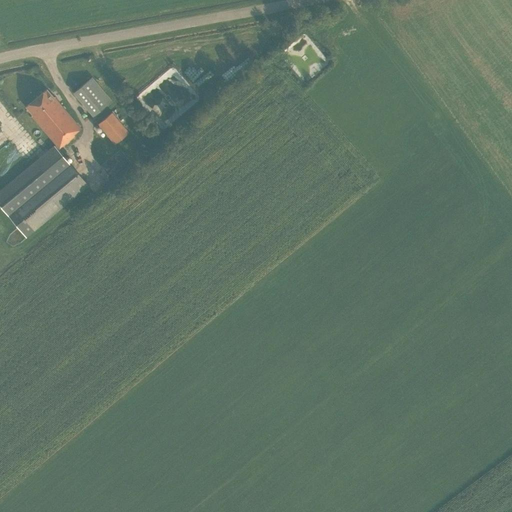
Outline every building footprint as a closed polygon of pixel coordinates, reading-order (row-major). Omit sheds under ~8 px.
[(281,53),(286,59),(304,44),(311,52),(305,57),(318,71),(329,61),(304,33),(281,53)] [(174,67),(139,94),(165,127),(200,99),(174,67)] [(92,78),(73,93),(93,116),(111,101),(92,78)] [(57,150),(75,136),(73,135),(81,129),(54,97),(53,98),(46,90),(25,107),(32,115),(32,116),(56,145),(32,165),(0,191),(0,206),(26,237),(88,186),(57,150)] [(112,113),(98,124),(115,145),(128,133),(112,113)] [(0,184),(52,144),(49,140),(0,177),(0,184)] [(93,180),(91,189),(99,190),(100,182),(93,180)]
